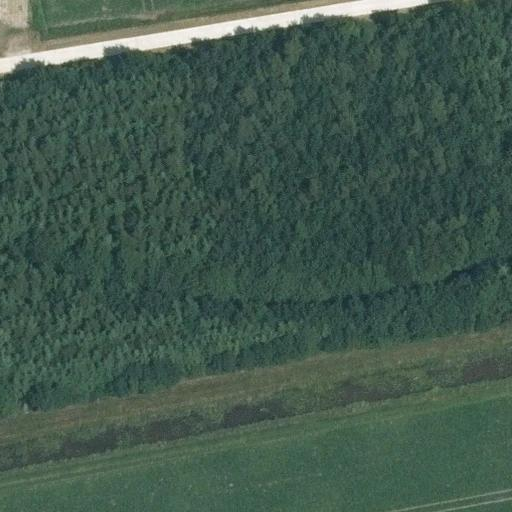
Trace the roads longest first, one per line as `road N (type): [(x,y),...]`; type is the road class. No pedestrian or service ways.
road 1 (track): [(511,265),(434,291),(295,312),(151,299),(0,267)]
road 2 (track): [(411,0),(0,65)]
